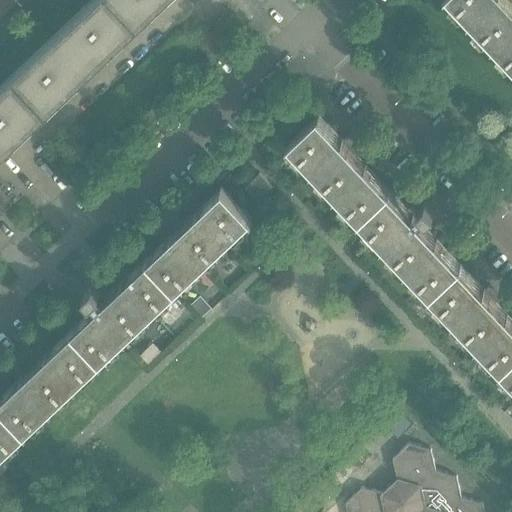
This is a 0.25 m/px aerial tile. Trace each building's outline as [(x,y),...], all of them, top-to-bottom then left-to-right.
[(0,154),(162,0),(89,0),(0,84),(0,154)] [(511,1),(511,0),(452,0),(511,63),(511,1)] [(342,139),(330,127),(319,114),(288,142),(359,218),(389,189),(353,151),(360,145),(348,133),(342,139)] [(258,200),(272,187),(259,173),(245,186),(258,200)] [(100,290),(93,283),(84,291),(91,298),(86,303),(91,309),(35,363),(29,357),(17,368),(23,375),(0,395),(0,453),(251,216),(223,185),(185,221),(179,215),(167,226),(173,232),(111,291),(105,285),(100,290)] [(407,208),(402,203),(389,189),(359,218),(430,293),(460,265),(424,227),(431,221),(427,217),(434,210),(425,201),(418,207),(413,202),(407,208)] [(490,284),(484,290),(460,265),(430,293),(501,368),(511,358),(511,319),(495,302),(501,296),(490,284)] [(190,288),(183,295),(191,303),(199,297),(190,288)] [(511,358),(501,368),(511,379),(511,358)] [(398,405),(382,419),(398,436),(414,422),(398,405)] [(484,511),(483,503),(462,496),(457,476),(436,469),(431,449),(409,442),(393,458),(398,479),(383,493),(362,487),(346,502),(347,511),(484,511)]
